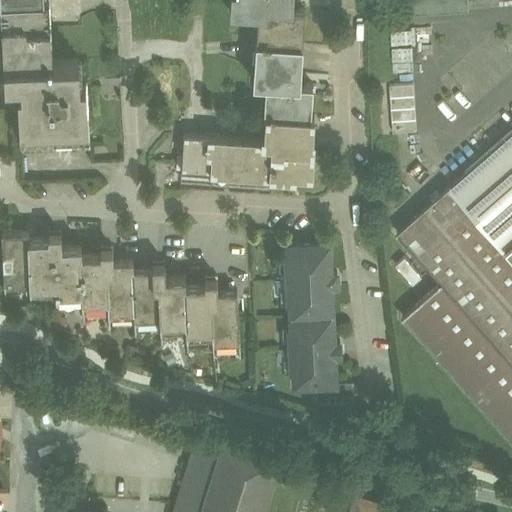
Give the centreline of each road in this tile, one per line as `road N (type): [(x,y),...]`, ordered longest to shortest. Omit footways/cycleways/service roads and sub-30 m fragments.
road 1 (residential): [(360,220),(133,206)]
road 2 (residential): [(347,0),(360,220)]
road 3 (residential): [(133,206),(125,0)]
road 4 (residential): [(360,220),(375,419)]
road 5 (residential): [(0,197),(133,206)]
road 6 (residential): [(25,391),(24,511)]
